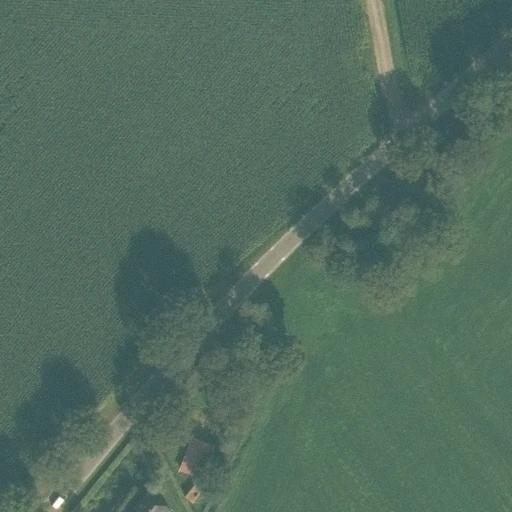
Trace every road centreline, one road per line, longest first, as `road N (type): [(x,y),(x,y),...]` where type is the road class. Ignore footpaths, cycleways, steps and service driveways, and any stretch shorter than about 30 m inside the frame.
road 1 (unclassified): [(46,511),(268,262),(511,39)]
road 2 (track): [(374,0),(397,140)]
